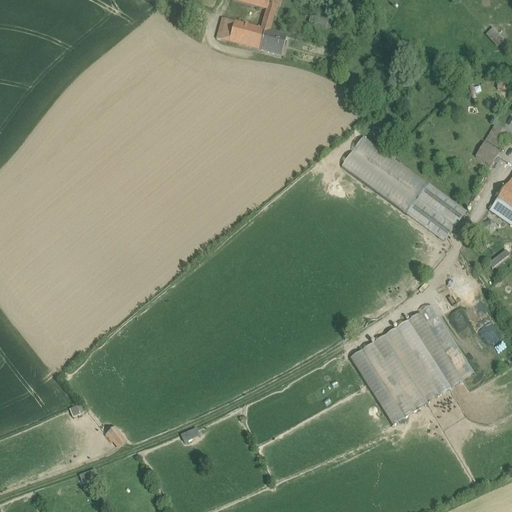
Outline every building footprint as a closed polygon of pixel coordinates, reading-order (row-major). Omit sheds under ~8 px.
[(269,0),(232,0),(232,2),(266,11),(268,5),(269,0)] [(281,0),(269,0),(268,5),(277,7),(277,8),(279,9),(281,0)] [(262,28),(261,30),(265,31),(270,32),(277,8),(277,7),(268,5),(266,11),(262,28)] [(328,21),(310,17),(308,24),(326,28),(328,21)] [(235,23),(222,20),(216,40),(229,43),(235,23)] [(258,29),(235,23),(229,43),(260,52),(265,31),(261,30),(258,29)] [(493,28),(485,35),(496,48),(504,41),(493,28)] [(270,32),(265,31),(260,52),(281,58),(287,37),(270,32)] [(499,153),(484,144),(475,158),(490,168),(499,153)] [(511,187),(508,185),(496,202),(511,212),(511,187)] [(465,213),(429,187),(408,216),(444,243),(465,213)] [(511,212),(496,202),(489,212),(511,227),(511,212)] [(506,251),(488,262),(492,269),(510,257),(506,251)] [(466,309),(474,321),(486,313),(478,302),(466,309)] [(433,308),(421,312),(424,322),(437,317),(433,308)] [(421,316),(351,356),(390,425),(474,377),(443,325),(431,332),(421,316)] [(72,416),(84,411),(80,405),(69,410),(72,416)] [(115,428),(105,437),(119,452),(129,443),(115,428)] [(181,437),(184,445),(200,438),(197,430),(181,437)] [(78,475),(82,484),(98,478),(95,469),(78,475)]
